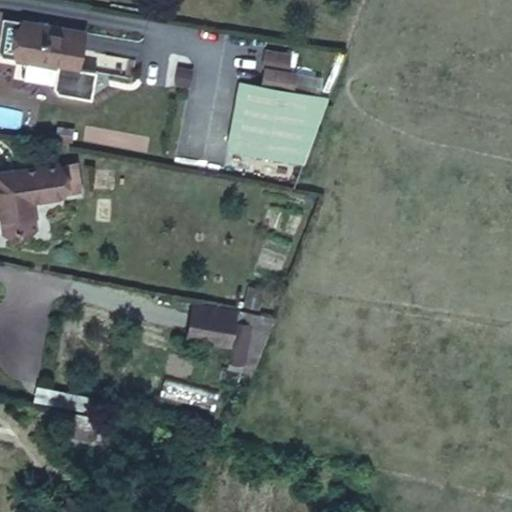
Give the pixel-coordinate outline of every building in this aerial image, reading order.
[(77,70),(84,31),(24,21),(17,59),(40,63),(40,61),(59,64),(58,66),(77,70)] [(266,68),(262,86),(292,91),(295,74),(266,68)] [(303,161),(327,98),(292,91),(262,86),(241,82),(229,148),(303,161)] [(75,161),(57,164),(62,192),(79,189),(75,161)] [(57,162),(0,172),(0,210),(3,231),(34,227),(30,199),(62,194),(57,164),(57,162)] [(236,315),(189,305),(185,338),(190,338),(193,314),(235,323),(236,315)] [(241,354),(247,325),(235,323),(193,314),(190,338),(231,345),(229,352),(241,354)] [(241,354),(229,352),(227,361),(239,364),(241,354)] [(60,410),(57,424),(109,434),(112,420),(60,410)] [(109,451),(112,435),(109,434),(55,423),(52,440),(109,451)] [(99,511),(101,507),(68,497),(63,511),(99,511)]
